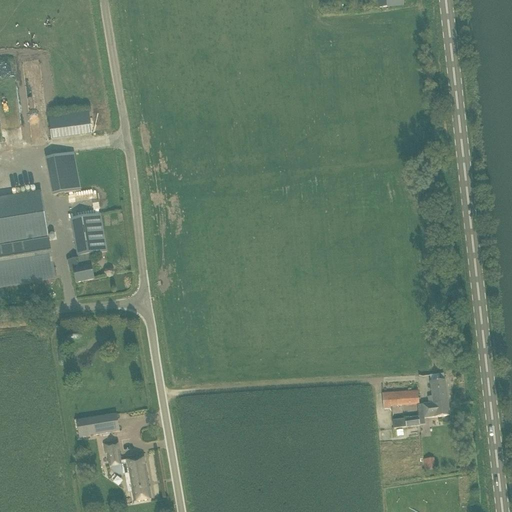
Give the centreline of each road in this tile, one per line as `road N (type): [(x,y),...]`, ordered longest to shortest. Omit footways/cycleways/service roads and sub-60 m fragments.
road 1 (primary): [(503,511),(446,0)]
road 2 (unclassified): [(145,305),(103,0)]
road 3 (track): [(161,396),(379,383)]
road 4 (unclassified): [(180,511),(145,305)]
road 5 (unclassified): [(0,319),(145,305)]
